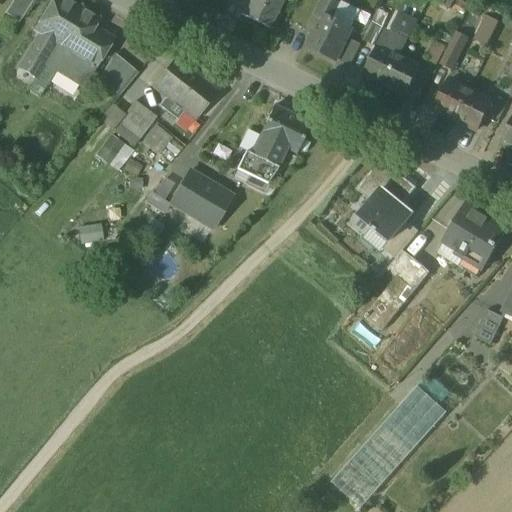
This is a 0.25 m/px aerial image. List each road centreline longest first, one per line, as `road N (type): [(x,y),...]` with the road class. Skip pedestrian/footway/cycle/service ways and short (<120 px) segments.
road 1 (track): [(0,511),(120,369),(165,348),(308,213),(378,122)]
road 2 (unclassified): [(511,187),(125,0)]
